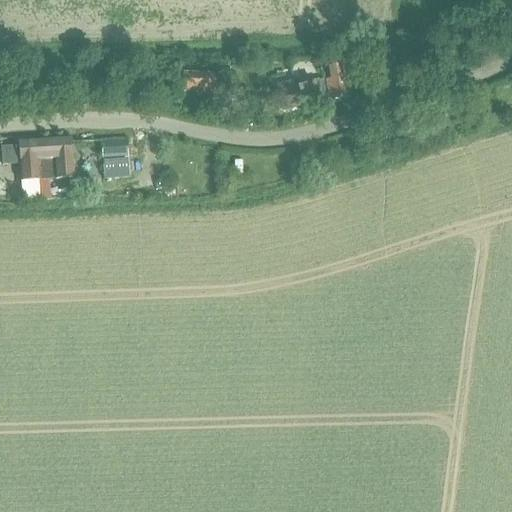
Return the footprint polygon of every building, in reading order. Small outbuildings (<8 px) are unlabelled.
[(410,50),(392,54),(395,66),(412,62),(410,50)] [(349,97),(346,77),(345,71),(367,67),(365,54),(326,59),(327,68),(329,80),(327,81),(330,100),(349,97)] [(182,75),(181,91),(214,92),(215,76),(182,75)] [(295,84),(293,78),(274,83),(281,110),(319,101),(314,79),(295,84)] [(105,139),(99,139),(101,175),(131,174),(130,143),(105,144),(105,139)] [(71,160),(70,140),(29,141),(29,140),(17,141),(18,146),(1,147),(1,164),(18,164),(19,182),(37,182),(37,179),(53,179),(53,181),(72,181),(71,160)] [(237,158),(236,175),(247,176),(248,158),(237,158)]
